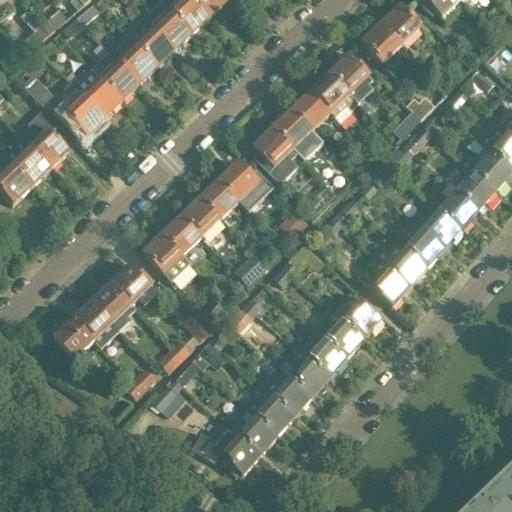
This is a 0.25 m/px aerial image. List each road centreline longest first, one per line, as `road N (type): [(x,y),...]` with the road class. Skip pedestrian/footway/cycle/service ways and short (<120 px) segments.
road 1 (residential): [(336,0),(0,322)]
road 2 (residential): [(278,511),(511,247)]
road 3 (residential): [(0,369),(216,511)]
